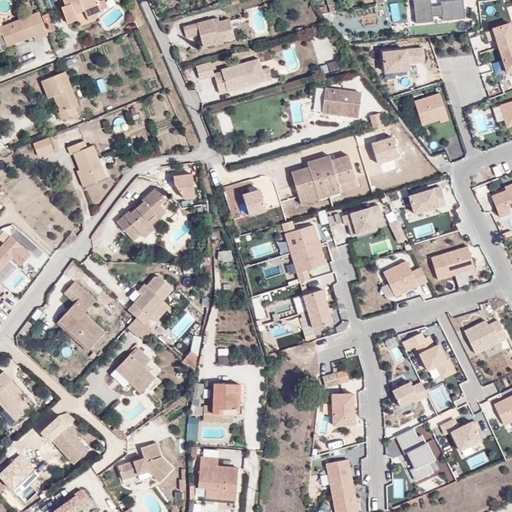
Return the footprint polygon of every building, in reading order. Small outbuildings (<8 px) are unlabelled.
[(95,14),(102,11),(102,10),(98,2),(97,0),(62,0),(64,5),(60,6),(67,22),(76,19),(74,14),(84,10),(87,17),(95,14)] [(106,8),(102,0),(101,0),(98,2),(102,10),(106,8)] [(333,0),(326,0),(328,11),(335,11),(333,0)] [(410,0),(411,4),(412,16),(432,15),(432,9),(440,9),(441,13),(463,12),(462,0),(410,0)] [(33,36),(34,39),(48,33),(44,23),(42,16),(40,13),(0,26),(0,34),(2,34),(7,46),(33,36)] [(50,21),(47,14),(42,16),(44,23),(46,23),(50,21)] [(511,28),(508,15),(481,20),(497,74),(511,70),(511,28)] [(212,21),(184,28),(186,39),(200,36),(203,47),(234,40),(232,33),(242,31),(239,20),(228,23),(228,21),(213,25),(212,21)] [(55,29),(51,21),(50,21),(46,23),(50,31),(55,29)] [(407,45),(382,48),(384,72),(409,70),(409,63),(424,61),(423,45),(407,48),(407,45)] [(227,85),(246,80),(246,83),(265,79),(262,71),(258,55),(221,65),(222,68),(212,70),(215,80),(219,91),(228,88),(227,85)] [(73,65),(71,59),(64,62),(66,68),(73,65)] [(338,70),(336,63),(328,65),(330,73),(338,70)] [(268,69),(262,71),(265,79),(271,77),(268,69)] [(209,82),(215,80),(212,70),(206,71),(209,82)] [(57,95),(63,111),(59,113),(57,114),(60,121),(76,114),(74,107),(78,106),(64,72),(42,81),(48,99),(53,97),(57,95)] [(151,89),(158,86),(155,79),(148,82),(151,89)] [(246,83),(246,80),(227,85),(228,88),(246,83)] [(319,87),(316,110),(325,111),(327,87),(319,87)] [(360,116),(363,92),(327,87),(325,111),(360,116)] [(439,91),(415,99),(422,124),(439,118),(441,122),(449,118),(439,91)] [(59,113),(63,111),(57,95),(53,97),(59,113)] [(511,101),(490,108),(496,127),(511,122),(511,101)] [(382,127),(378,114),(369,117),(373,129),(382,127)] [(48,137),(33,143),(38,155),(53,149),(48,137)] [(397,140),(389,143),(391,149),(399,145),(397,140)] [(86,148),(83,141),(67,147),(70,154),(73,152),(85,185),(105,177),(92,145),(86,148)] [(417,160),(414,148),(407,149),(409,162),(417,160)] [(329,152),(305,160),(306,165),(331,158),(329,152)] [(306,165),(289,170),(297,196),(313,191),(314,197),(340,189),(338,183),(354,178),(346,153),(331,158),(306,165)] [(177,191),(190,189),(188,174),(175,176),(177,191)] [(504,182),(489,188),(497,210),(509,206),(507,199),(511,196),(511,174),(502,178),(504,182)] [(340,189),(355,184),(354,178),(338,183),(340,189)] [(434,185),(406,193),(411,213),(441,204),(434,185)] [(140,203),(127,216),(125,214),(113,226),(131,242),(138,234),(142,237),(152,226),(149,223),(162,210),(153,201),(160,194),(151,186),(137,200),(140,203)] [(297,196),(299,202),(307,199),(314,197),(313,191),(297,196)] [(125,214),(127,216),(140,203),(137,200),(125,214)] [(283,205),(282,203),(273,206),(276,215),(285,212),(287,216),(297,212),(293,201),(283,205)] [(373,210),(339,219),(343,230),(347,229),(349,237),(370,231),(369,225),(377,223),(373,210)] [(312,217),(283,226),(299,279),(312,275),(309,267),(327,261),(312,217)] [(388,221),(383,224),(393,239),(398,236),(388,221)] [(20,266),(30,254),(10,236),(0,246),(0,270),(11,258),(20,266)] [(465,238),(428,250),(435,277),(474,264),(465,238)] [(404,253),(380,264),(395,294),(428,280),(418,259),(409,263),(404,253)] [(329,271),(300,280),(311,319),(341,310),(329,271)] [(150,287),(143,295),(129,310),(138,318),(145,325),(151,318),(165,302),(164,301),(174,289),(158,274),(148,286),(150,287)] [(83,313),(95,300),(76,282),(66,293),(76,303),(58,322),(89,350),(104,333),(83,313)] [(145,283),(138,291),(143,295),(150,287),(148,286),(145,283)] [(156,323),(171,307),(165,302),(151,318),(156,323)] [(484,316),(462,327),(474,350),(502,336),(494,319),(487,322),(484,316)] [(130,326),(141,336),(143,333),(149,328),(145,325),(138,318),(130,326)] [(33,329),(27,324),(19,334),(26,339),(33,329)] [(432,332),(418,338),(429,364),(439,359),(445,372),(456,367),(451,354),(449,355),(441,338),(436,340),(432,332)] [(130,356),(117,369),(130,382),(141,393),(154,378),(143,367),(151,360),(139,350),(132,358),(130,356)] [(333,385),(353,379),(353,377),(350,368),(322,377),(325,387),(333,385)] [(111,375),(124,387),(130,382),(117,369),(111,375)] [(19,398),(22,395),(0,373),(0,405),(17,422),(30,408),(19,398)] [(413,376),(395,383),(401,401),(425,392),(421,379),(415,381),(413,376)] [(203,407),(198,406),(202,384),(195,383),(191,405),(192,405),(191,414),(202,415),(203,407)] [(232,414),(238,414),(239,384),(214,383),(212,422),(232,422),(232,414)] [(511,386),(493,396),(505,420),(511,416),(511,386)] [(354,394),(333,394),(333,425),(355,423),(354,394)] [(452,412),(439,419),(455,450),(482,436),(469,411),(454,418),(452,412)] [(74,435),(75,433),(67,424),(59,414),(40,432),(48,441),(50,439),(72,463),(87,450),(74,435)] [(79,430),(70,421),(67,424),(75,433),(79,430)] [(107,427),(122,441),(127,437),(111,422),(107,427)] [(415,427),(396,435),(405,454),(409,452),(416,468),(411,471),(415,479),(433,473),(428,462),(435,459),(425,434),(418,436),(415,427)] [(13,458),(22,450),(12,440),(4,448),(13,458)] [(141,473),(149,470),(155,475),(162,481),(175,467),(164,458),(160,444),(145,449),(147,456),(142,458),(134,460),(121,464),(125,478),(141,473)] [(348,452),(324,456),(336,511),(359,508),(348,452)] [(200,457),(198,487),(206,488),(221,489),(221,498),(235,499),(238,468),(217,467),(218,459),(200,457)] [(141,473),(142,479),(155,475),(149,470),(141,473)] [(39,488),(45,495),(60,482),(55,475),(39,488)] [(86,509),(93,504),(82,487),(75,492),(77,494),(54,509),(55,511),(76,511),(85,507),(86,509)] [(206,488),(205,497),(221,498),(221,489),(206,488)]
